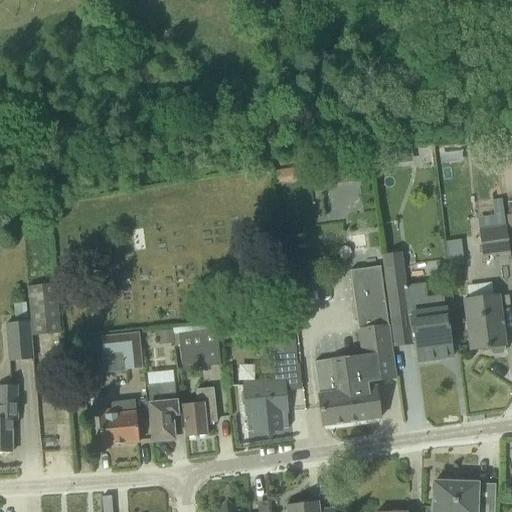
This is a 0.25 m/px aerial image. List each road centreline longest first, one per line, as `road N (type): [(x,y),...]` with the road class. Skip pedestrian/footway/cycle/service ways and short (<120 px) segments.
road 1 (residential): [(181,482),(511,427)]
road 2 (residential): [(0,491),(181,482)]
